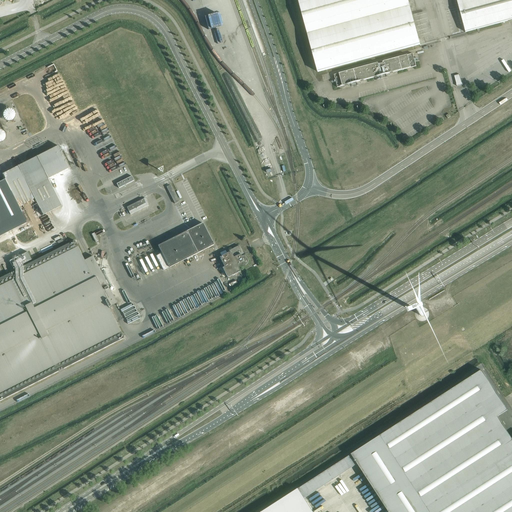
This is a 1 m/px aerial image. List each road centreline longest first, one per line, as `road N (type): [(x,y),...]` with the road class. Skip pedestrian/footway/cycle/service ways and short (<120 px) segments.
road 1 (unclassified): [(260,217),(167,39),(146,14),(104,12),(0,65)]
road 2 (tertiary): [(250,398),(511,243)]
road 3 (unclassified): [(307,186),(357,192),(511,92)]
road 4 (tertiary): [(333,332),(148,456)]
road 5 (tertiary): [(511,221),(333,332)]
road 6 (unknown): [(0,408),(130,341),(148,314),(137,294)]
road 7 (unclassified): [(307,186),(307,160),(252,0)]
road 8 (tertiary): [(338,339),(497,243)]
road 9 (unclassified): [(333,332),(260,217)]
road 10 (unknown): [(324,83),(336,93),(437,65)]
